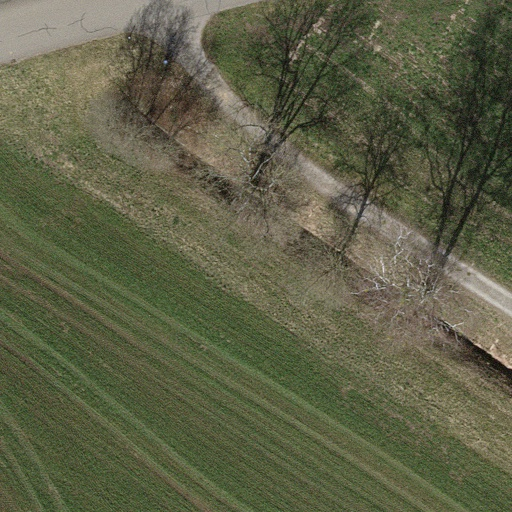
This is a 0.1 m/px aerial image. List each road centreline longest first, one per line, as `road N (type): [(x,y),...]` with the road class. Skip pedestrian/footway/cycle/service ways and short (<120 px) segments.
road 1 (track): [(162,0),(198,62),(252,125),(511,305)]
road 2 (tertiary): [(140,0),(0,36)]
